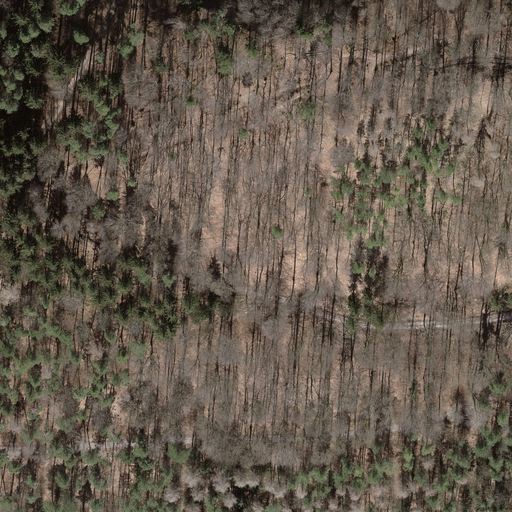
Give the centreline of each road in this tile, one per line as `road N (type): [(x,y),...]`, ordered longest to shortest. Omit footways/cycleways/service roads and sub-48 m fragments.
road 1 (track): [(511,392),(373,432),(0,451)]
road 2 (track): [(511,315),(369,325),(164,277),(90,244),(34,190)]
road 3 (track): [(34,190),(32,157),(117,0)]
